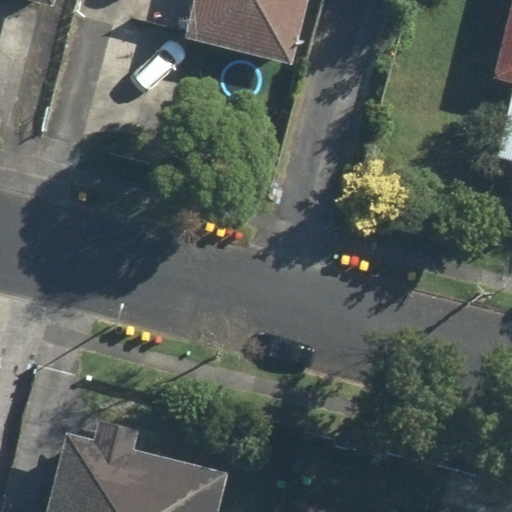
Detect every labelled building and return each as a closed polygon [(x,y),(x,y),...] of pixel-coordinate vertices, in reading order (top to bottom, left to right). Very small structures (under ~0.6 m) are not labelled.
[(4,0),(55,11),(57,0),(4,0)] [(305,0),(191,0),(183,38),(292,62),(305,0)] [(511,0),(507,0),(489,78),(511,83),(511,99),(498,160),(511,162),(511,0)] [(96,447),(68,439),(47,511),(222,511),(232,478),(137,452),(143,431),(103,420),(96,447)] [(349,511),(298,498),(294,511),(349,511)]
